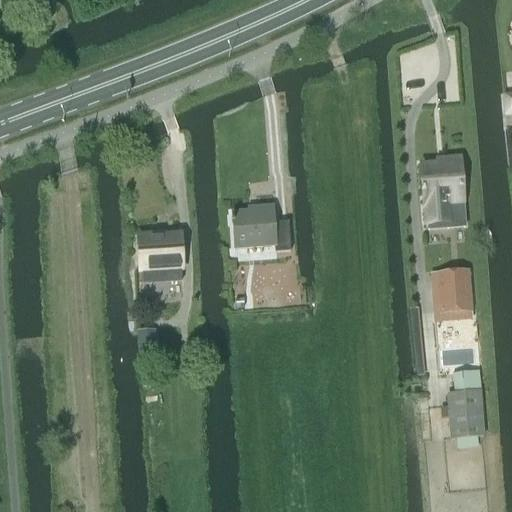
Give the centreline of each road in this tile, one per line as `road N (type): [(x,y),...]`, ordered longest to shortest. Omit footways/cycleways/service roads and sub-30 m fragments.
road 1 (residential): [(0,158),(195,84),(374,0)]
road 2 (primary): [(0,126),(311,0)]
